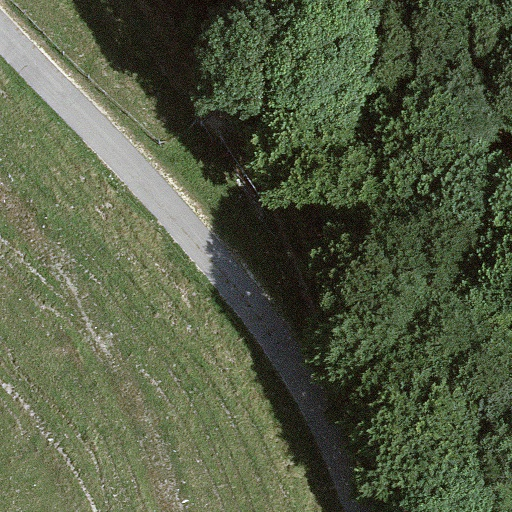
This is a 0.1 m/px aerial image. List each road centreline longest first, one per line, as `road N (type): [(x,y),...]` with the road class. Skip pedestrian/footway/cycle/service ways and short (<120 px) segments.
road 1 (unclassified): [(0,45),(265,330),(357,511)]
road 2 (track): [(321,437),(332,334),(245,147),(126,0)]
